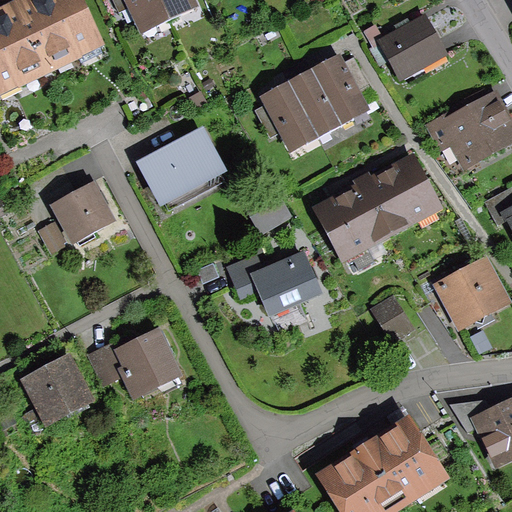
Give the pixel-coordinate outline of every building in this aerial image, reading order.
[(0,85),(16,78),(18,83),(76,55),(81,63),(102,53),(95,40),(93,41),(73,0),(33,0),(0,16),(0,85)] [(165,14),(158,0),(112,0),(119,14),(132,7),(141,25),(165,14)] [(158,0),(165,14),(190,2),(188,0),(158,0)] [(444,55),(424,19),(380,43),(400,79),(444,55)] [(367,86),(353,60),(340,67),(338,63),(314,75),(337,119),(361,107),(354,93),(367,86)] [(337,119),(314,75),(291,88),(314,132),(337,119)] [(314,132),(291,88),(267,100),(269,105),(256,112),(270,138),(283,131),(290,144),(314,132)] [(480,92),(450,108),(453,113),(429,126),(440,147),(454,139),(469,166),(497,151),(496,149),(511,140),(511,137),(493,102),(488,105),(480,92)] [(221,172),(201,135),(142,166),(162,203),(221,172)] [(369,179),(356,186),(359,192),(321,212),(349,265),(354,263),(359,271),(374,263),(365,245),(415,218),(412,213),(431,203),(410,164),(372,184),(369,179)] [(105,205),(96,188),(58,209),(75,239),(108,221),(100,207),(105,205)] [(264,229),(286,217),(270,189),(251,199),(262,220),(259,221),(264,229)] [(511,193),(510,189),(485,203),(497,227),(508,221),(511,228),(511,193)] [(64,248),(52,225),(39,232),(51,254),(64,248)] [(319,295),(302,256),(271,269),(270,264),(260,268),(256,258),(229,270),(235,286),(254,278),(268,311),(297,299),(299,304),(319,295)] [(504,301),(484,264),(440,288),(460,325),(504,301)] [(412,329),(393,299),(373,311),(392,341),(412,329)] [(177,374),(157,335),(121,353),(117,345),(90,358),(103,385),(124,374),(135,395),(177,374)] [(65,364),(29,382),(48,417),(54,420),(61,416),(64,420),(88,408),(75,382),(81,379),(76,369),(70,372),(65,364)] [(511,407),(479,423),(497,461),(511,453),(511,407)] [(421,443),(409,424),(322,480),(334,499),(339,496),(349,511),(388,511),(414,496),(417,485),(435,474),(417,446),(421,443)]
